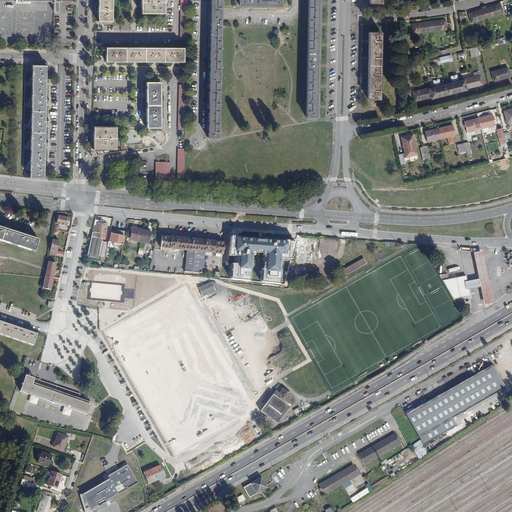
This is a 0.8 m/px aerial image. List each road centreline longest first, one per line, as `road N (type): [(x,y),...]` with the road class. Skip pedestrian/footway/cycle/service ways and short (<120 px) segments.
road 1 (primary): [(511,306),(153,511)]
road 2 (primary): [(179,511),(511,321)]
road 3 (unclassified): [(297,477),(320,446),(511,334)]
road 4 (tertiary): [(83,208),(324,230)]
road 5 (tertiary): [(317,215),(82,196)]
road 6 (residential): [(511,91),(344,132)]
road 7 (tertiary): [(352,232),(511,242)]
road 8 (tertiary): [(509,208),(450,220),(357,217)]
road 9 (residential): [(83,57),(82,196)]
road 10 (residential): [(339,0),(338,133)]
road 11 (residential): [(201,13),(199,143)]
road 12 (residential): [(59,333),(96,349),(133,429)]
road 13 (residential): [(83,208),(59,333)]
